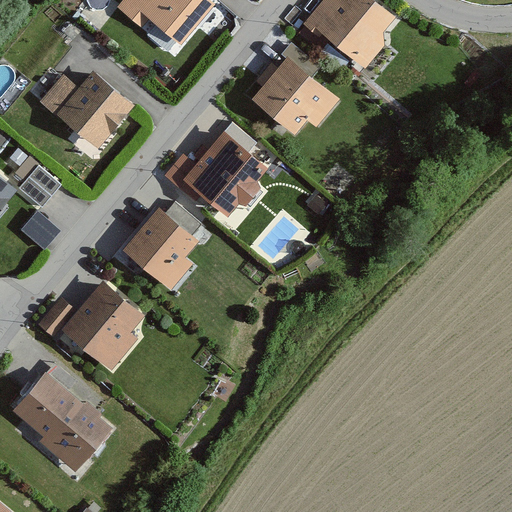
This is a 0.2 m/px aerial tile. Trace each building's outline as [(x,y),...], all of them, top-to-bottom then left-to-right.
[(204,2),(201,0),(120,0),(114,9),(137,28),(144,19),(172,42),(204,2)] [(370,0),(316,0),(299,22),(358,69),(381,41),(373,35),(389,15),(370,0)] [(316,66),(285,43),(276,55),(278,56),(246,99),(292,133),(301,120),(310,127),(333,98),(307,78),(316,66)] [(126,108),(86,72),(72,88),(59,76),(36,102),(89,150),(126,108)] [(258,167),(216,132),(175,183),(218,218),(230,203),(236,208),(252,188),(245,183),(258,167)] [(0,216),(20,192),(0,175),(0,216)] [(160,216),(151,209),(117,251),(164,290),(185,264),(177,258),(191,240),(186,236),(195,225),(169,204),(160,216)] [(24,225),(45,245),(61,228),(40,208),(24,225)] [(136,316),(95,281),(70,311),(57,299),(33,327),(50,341),(58,331),(105,371),(132,340),(122,333),(136,316)] [(70,380),(48,362),(6,411),(38,437),(35,441),(70,470),(106,428),(61,391),(70,380)]
